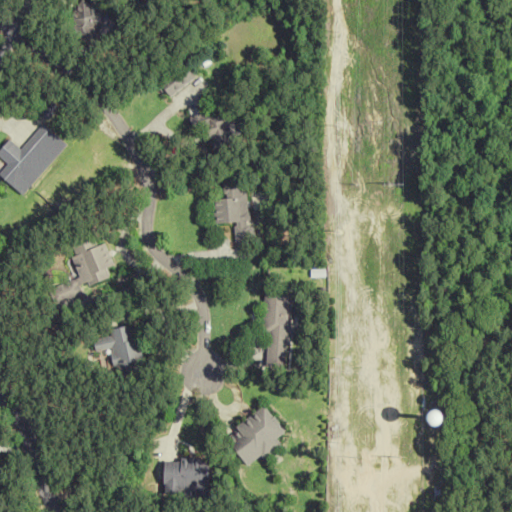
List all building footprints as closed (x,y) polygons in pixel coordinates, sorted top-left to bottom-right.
[(94,44),(109,12),(82,0),(81,0),(67,32),(94,44)] [(195,77),(184,63),(159,84),(169,97),(195,77)] [(191,120),(195,132),(205,129),(212,153),(240,145),(229,108),(191,120)] [(21,150),(10,141),(0,152),(0,156),(9,164),(0,173),(0,174),(23,195),(68,144),(44,123),(21,150)] [(236,224),(237,239),(252,239),(249,181),(224,182),(225,200),(214,200),(215,225),(236,224)] [(52,287),(59,310),(86,302),(81,287),(112,277),(109,267),(114,265),(107,243),(98,245),(95,238),(72,246),(82,278),(52,287)] [(265,332),(270,332),(269,366),(291,366),(293,294),(266,293),(265,332)] [(96,334),(99,352),(112,349),(117,374),(147,369),(138,325),(96,334)] [(246,464),(288,433),(267,405),(238,426),(248,440),(235,449),(246,464)] [(204,489),(204,460),(165,459),(165,489),(204,489)]
